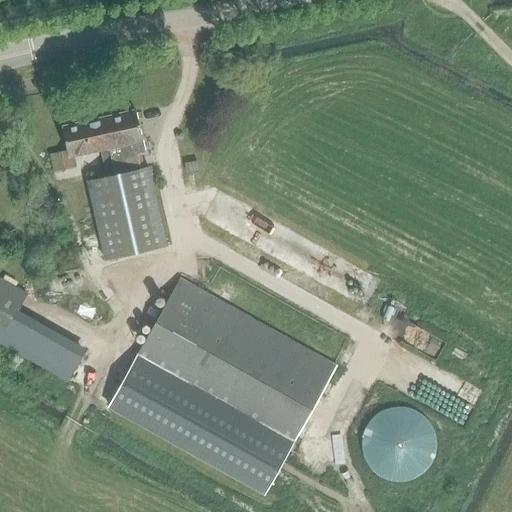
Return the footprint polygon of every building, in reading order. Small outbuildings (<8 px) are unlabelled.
[(148,168),(143,169),(139,153),(144,152),(135,111),(102,118),(108,147),(112,163),(111,163),(114,175),(87,182),(104,260),(166,246),(148,168)] [(103,165),(111,163),(112,163),(108,147),(102,118),(81,123),(88,153),(99,150),(103,165)] [(72,156),(88,153),(81,123),(60,128),(66,151),(60,152),(49,155),(53,173),(75,168),(72,156)] [(197,161),(183,164),(185,174),(199,172),(197,161)] [(180,279),(106,411),(261,498),(335,366),(180,279)] [(0,344),(67,382),(82,354),(14,316),(26,296),(0,280),(0,344)] [(429,464),(435,448),(433,431),(419,413),(401,407),(384,410),(371,418),(364,429),(362,435),(362,451),(369,465),(382,477),(401,481),(416,477),(429,464)]
